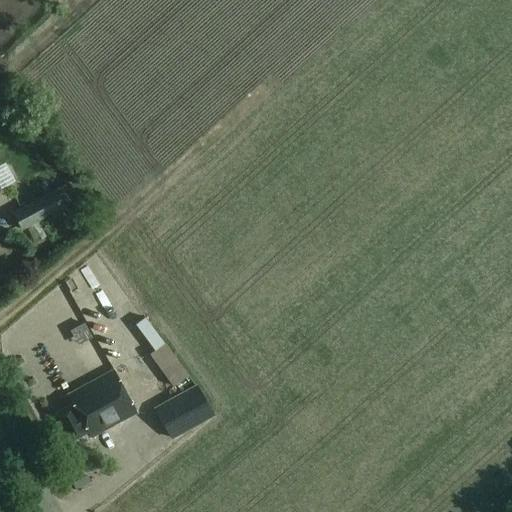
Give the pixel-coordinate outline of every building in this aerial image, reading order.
[(78,199),(69,182),(14,211),(22,228),(78,199)] [(67,289),(67,304),(86,304),(87,289),(67,289)] [(154,361),(162,357),(151,338),(143,343),(154,361)] [(138,411),(115,369),(70,394),(75,403),(55,413),(70,440),(88,430),(91,436),(138,411)] [(215,415),(198,383),(155,407),(173,438),(215,415)]
